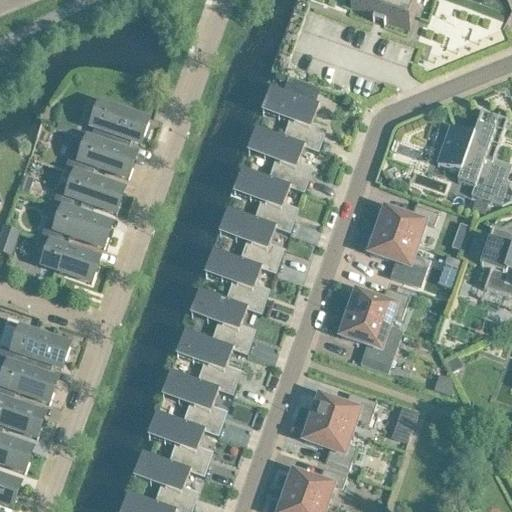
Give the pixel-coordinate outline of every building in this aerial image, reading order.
[(410,34),(422,0),(355,0),(351,13),(351,14),(374,22),(373,26),(385,30),(386,26),(409,35),(410,34)] [(320,95),(288,84),(283,97),(315,109),(320,95)] [(271,94),(271,96),(279,98),(273,116),(291,123),(283,144),(283,145),(305,153),(304,154),(319,159),(324,145),(319,143),(323,132),(313,129),(319,112),(320,113),(320,112),(271,94)] [(134,147),(142,124),(100,110),(92,132),(95,133),(90,145),(127,158),(131,146),(134,147)] [(511,170),(494,165),(508,126),(483,117),(474,141),(452,133),(438,171),(461,179),(458,187),(474,193),(471,201),(492,208),(498,191),(505,194),(511,173),(511,170)] [(299,169),(304,154),(305,153),(283,145),(283,144),(257,135),(256,136),(264,139),(258,157),(277,164),(269,185),(269,186),(290,193),(290,195),(305,200),(310,185),(305,183),(308,172),(299,169)] [(122,182),(130,159),(127,158),(90,145),(88,144),(83,159),(72,156),(65,175),(91,184),(95,173),(122,182)] [(118,194),(91,184),(65,175),(65,176),(75,179),(70,194),(60,190),(53,210),(79,219),(83,207),(110,217),(118,194)] [(285,210),(290,195),(290,193),(269,186),(269,185),(243,175),(242,177),(250,180),(244,197),(262,204),(255,225),(254,226),(276,234),(276,235),(290,240),(296,226),(290,224),(294,213),(285,210)] [(485,220),(488,210),(475,205),(472,215),(485,220)] [(106,229),(79,219),(53,210),(63,214),(58,228),(48,225),(41,245),(66,254),(71,242),(98,251),(106,229)] [(412,223),(385,214),(381,228),(379,227),(375,236),(419,251),(426,229),(435,232),(439,220),(416,212),(412,223)] [(270,250),(276,235),(276,234),(254,226),(255,225),(228,216),(228,217),(236,220),(230,238),(248,245),(241,266),(240,267),(262,275),(261,276),(276,281),(281,266),(276,264),(280,254),(270,250)] [(467,252),(475,228),(460,223),(452,246),(467,252)] [(0,256),(10,260),(18,237),(6,233),(0,249),(0,256)] [(511,241),(494,235),(480,273),(492,277),(485,296),(511,305),(511,241)] [(411,273),(419,251),(375,236),(372,245),(374,246),(370,259),(396,269),(392,280),(415,288),(419,276),(411,273)] [(86,286),(94,263),(66,254),(41,245),(51,249),(43,271),(86,286)] [(256,291),(261,276),(262,275),(240,267),(241,266),(214,257),(214,258),(222,261),(215,279),(234,285),(226,306),(226,307),(248,315),(247,316),(262,321),(267,307),(262,305),(266,294),(256,291)] [(462,267),(447,261),(442,275),(457,280),(462,267)] [(382,306),(356,297),(352,310),(349,310),(346,319),(389,334),(394,322),(402,325),(410,303),(387,295),(382,306)] [(242,331),(247,316),(248,315),(226,307),(226,306),(200,297),(199,298),(207,301),(201,319),(220,326),(212,347),(212,348),(233,356),(233,357),(248,362),(253,347),(247,345),(251,335),(242,331)] [(389,334),(346,319),(343,328),(345,329),(341,342),(367,351),(362,363),(390,373),(398,350),(402,339),(389,334)] [(55,372),(63,349),(21,334),(13,356),(0,352),(0,366),(9,369),(48,383),(53,371),(55,372)] [(407,365),(415,341),(404,337),(396,361),(407,365)] [(228,372),(233,357),(233,356),(212,348),(212,347),(186,338),(185,339),(193,342),(187,360),(205,366),(198,387),(197,389),(219,396),(219,397),(233,402),(239,388),(233,386),(237,375),(228,372)] [(463,373),(457,361),(447,367),(453,378),(463,373)] [(43,407),(51,384),(48,383),(9,369),(4,384),(0,382),(0,404),(12,409),(16,397),(43,407)] [(213,412),(219,397),(219,396),(197,389),(198,387),(171,378),(171,379),(179,382),(173,400),(191,407),(183,428),(183,429),(205,437),(204,438),(219,443),(224,428),(219,427),(223,416),(213,412)] [(455,404),(457,399),(455,387),(445,384),(440,399),(455,404)] [(346,411),(320,402),(315,415),(313,414),(309,423),(353,439),(357,427),(369,431),(377,409),(350,399),(346,411)] [(39,419),(12,409),(0,404),(0,443),(4,432),(31,441),(39,419)] [(418,418),(402,412),(398,423),(414,428),(418,418)] [(199,453),(204,438),(205,437),(183,429),(183,428),(157,419),(156,420),(165,423),(158,441),(177,447),(169,469),(169,470),(191,477),(190,478),(205,484),(210,469),(205,467),(208,456),(199,453)] [(349,451),(353,439),(309,423),(306,433),(308,434),(304,447),(330,456),(326,468),(349,476),(357,454),(349,451)] [(27,453),(0,443),(0,469),(19,476),(27,453)] [(185,494),(190,478),(191,477),(169,470),(169,469),(143,459),(142,461),(150,463),(144,481),(163,488),(155,509),(155,510),(159,511),(194,511),(196,509),(190,508),(194,497),(185,494)] [(319,486),(293,477),(289,490),(286,490),(283,499),(320,511),(327,511),(334,492),(343,495),(347,483),(324,475),(319,486)] [(15,488),(0,482),(0,508),(7,511),(15,488)] [(320,511),(283,499),(280,508),(282,509),(280,511),(320,511)] [(159,511),(155,510),(155,509),(129,500),(128,501),(136,504),(133,511),(159,511)]
